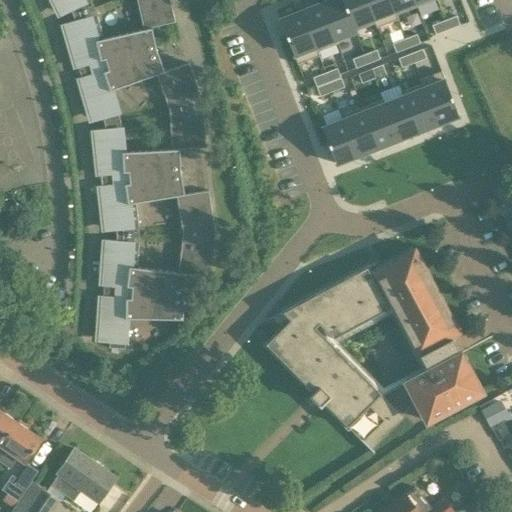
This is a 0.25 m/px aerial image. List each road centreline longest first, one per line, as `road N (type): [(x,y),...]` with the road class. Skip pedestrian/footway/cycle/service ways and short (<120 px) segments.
road 1 (residential): [(319,217),(364,225),(442,194),(511,340)]
road 2 (residential): [(144,447),(319,217)]
road 3 (residential): [(334,511),(471,425),(511,485)]
road 4 (residential): [(319,217),(249,0)]
road 5 (residential): [(144,447),(0,348)]
